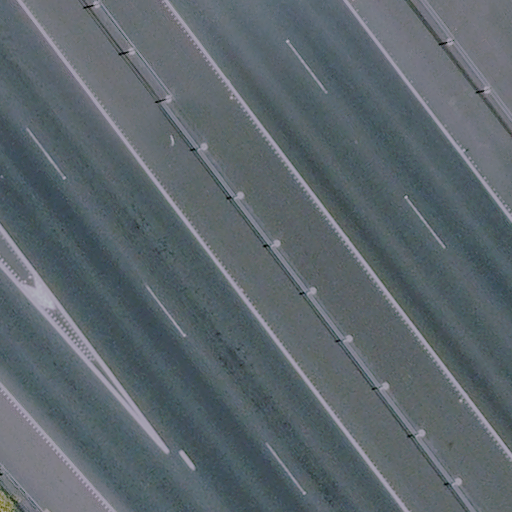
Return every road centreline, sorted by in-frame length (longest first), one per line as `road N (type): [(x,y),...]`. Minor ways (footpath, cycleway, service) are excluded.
road 1 (motorway): [(319,511),(0,93)]
road 2 (motorway): [(258,0),(511,329)]
road 3 (motorway): [(195,511),(0,299)]
